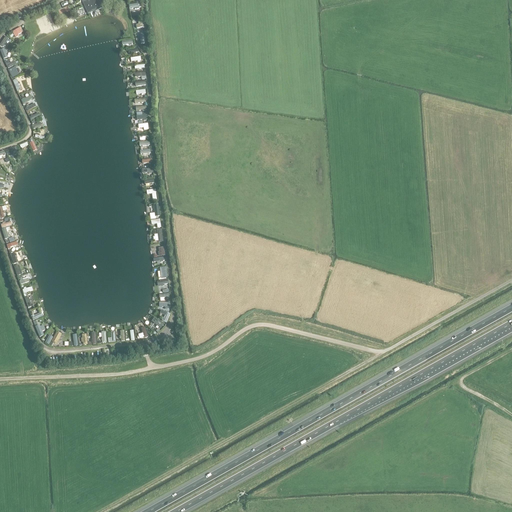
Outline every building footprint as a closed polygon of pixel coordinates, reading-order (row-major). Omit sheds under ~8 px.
[(81,0),(88,14),(103,8),(99,0),(81,0)] [(20,30),(21,29),(20,27),(12,32),(16,38),(19,37),(18,35),(22,33),(20,30)] [(5,37),(0,44),(0,47),(1,48),(2,47),(3,48),(4,46),(5,47),(6,45),(5,44),(9,39),(5,37)] [(8,61),(5,62),(8,69),(17,65),(15,61),(10,64),(8,61)] [(15,68),(9,71),(13,78),(19,75),(15,68)] [(19,82),(18,83),(17,79),(13,81),(17,92),(21,91),(19,85),(20,84),(19,82)] [(157,201),(155,190),(153,190),(147,191),(147,195),(152,194),(153,201),(157,201)] [(9,238),(7,232),(11,230),(10,227),(2,230),(5,239),(9,238)] [(157,242),(160,242),(159,230),(151,230),(152,242),(156,241),(157,242)] [(161,311),(160,313),(165,316),(164,319),(163,318),(162,321),(163,321),(163,322),(166,323),(170,314),(167,313),(161,311)] [(155,318),(152,322),(161,329),(164,325),(155,318)] [(142,329),(143,334),(138,335),(139,337),(139,338),(140,339),(144,337),(145,338),(148,337),(145,328),(142,329)] [(52,342),(56,345),(62,335),(57,333),(52,342)]
